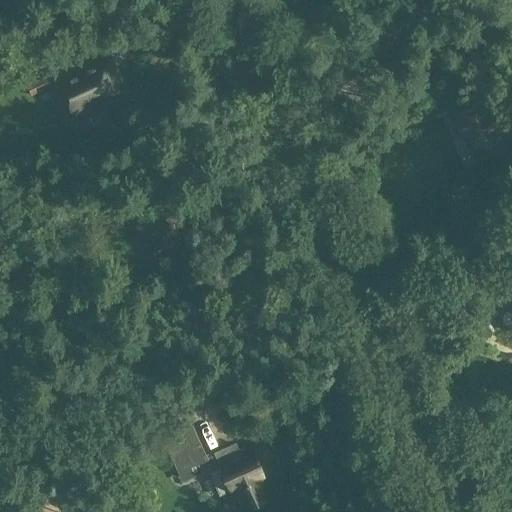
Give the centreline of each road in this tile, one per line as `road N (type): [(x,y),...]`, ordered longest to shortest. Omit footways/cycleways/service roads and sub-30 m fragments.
road 1 (tertiary): [(455,511),(292,136)]
road 2 (track): [(337,230),(0,447)]
road 3 (unknown): [(372,313),(511,239)]
road 4 (unclassified): [(324,99),(426,0)]
